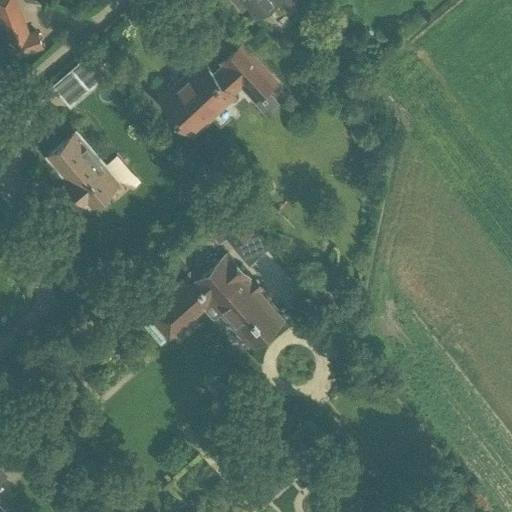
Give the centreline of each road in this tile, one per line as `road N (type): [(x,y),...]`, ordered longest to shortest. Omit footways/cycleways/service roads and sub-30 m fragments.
road 1 (residential): [(0,353),(32,318),(35,287),(26,243),(0,197)]
road 2 (residential): [(0,108),(118,0)]
road 3 (track): [(284,389),(311,389),(322,376),(314,343),(280,343),(269,367),(276,384)]
road 4 (track): [(412,508),(311,389)]
